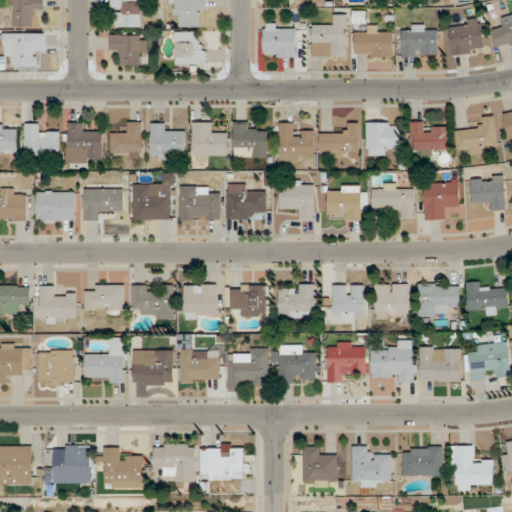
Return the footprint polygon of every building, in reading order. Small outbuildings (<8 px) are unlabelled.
[(44,0),(11,0),(11,26),(35,26),(35,11),(44,11),(44,0)] [(141,0),(112,0),(113,27),(142,27),(141,0)] [(207,15),(207,0),(174,0),(175,17),(179,17),(179,26),(198,26),(198,15),(207,15)] [(349,14),(335,14),(335,24),(313,24),(313,57),(349,57),(349,14)] [(485,52),(483,18),(450,21),(453,54),(485,52)] [(264,23),(264,57),(297,57),(297,23),(264,23)] [(403,24),(403,56),(439,56),(439,25),(403,24)] [(365,25),(365,34),(356,34),(356,56),(393,56),(393,32),(385,32),(385,25),(365,25)] [(4,55),(14,55),(14,66),(36,66),(36,53),(46,53),(46,32),(4,32),(4,55)] [(176,33),(176,62),(206,62),(206,33),(176,33)] [(148,34),(111,34),(111,53),(120,53),(120,64),(140,64),(140,53),(148,53),(148,34)] [(457,129),(458,150),(498,148),(496,115),(485,116),(485,127),(457,129)] [(112,157),(143,157),(143,121),(123,121),(123,132),(112,132),(112,157)] [(216,121),(193,121),(193,160),(215,160),(215,151),(228,151),(228,132),(216,132),(216,121)] [(234,157),(267,157),(267,132),(256,132),(256,121),(234,121),(234,157)] [(0,122),(0,153),(18,153),(18,125),(11,125),(11,122),(0,122)] [(68,162),(102,162),(102,132),(85,132),(85,122),(68,122),(68,162)] [(176,159),(176,151),(186,151),(186,132),(167,132),(167,122),(151,122),(152,160),(176,159)] [(280,160),(315,160),(315,132),(296,132),(296,122),(280,122),(280,160)] [(368,155),(393,155),(393,146),(403,146),(403,122),(368,122),(368,155)] [(413,153),(449,153),(449,122),(413,122),(413,153)] [(60,132),(38,132),(38,123),(25,123),(25,155),(60,155),(60,132)] [(360,123),(343,123),(343,132),(321,132),(321,155),(360,155),(360,123)] [(134,183),(134,219),(173,219),(173,175),(167,175),(167,183),(134,183)] [(507,179),(473,179),(473,201),(491,201),(491,210),(507,210),(507,179)] [(282,209),(302,209),(302,220),(316,220),(316,182),(282,182),(282,209)] [(425,182),(425,219),(449,219),(449,209),(461,209),(461,182),(425,182)] [(248,183),(228,183),(228,219),(255,219),(255,210),(267,210),(267,192),(248,192),(248,183)] [(338,192),(329,192),(329,211),(340,211),(340,219),(362,219),(362,184),(338,184),(338,192)] [(403,210),(403,219),(415,219),(415,184),(382,184),(382,190),(373,190),(373,209),(403,210)] [(181,219),(222,219),(222,195),(212,195),(212,185),(181,185),(181,219)] [(0,219),(28,220),(28,188),(0,188),(0,219)] [(124,188),(85,188),(85,220),(104,220),(104,210),(124,210),(124,188)] [(77,221),(77,191),(38,191),(38,221),(77,221)] [(468,281),(469,307),(479,306),(479,314),(500,314),(499,306),(509,305),(509,289),(488,289),(488,281),(468,281)] [(219,283),(185,283),(185,317),(219,317),(219,283)] [(409,283),(376,283),(376,317),(409,317),(409,283)] [(420,283),(420,315),(451,315),(451,305),(461,305),(461,283),(420,283)] [(30,285),(0,284),(0,313),(19,314),(19,304),(30,304),(30,285)] [(126,284),(96,284),(96,293),(86,293),(86,311),(126,311),(126,284)] [(316,284),(280,284),(280,317),(316,317),(316,284)] [(365,318),(365,284),(334,284),(334,318),(365,318)] [(41,321),(77,322),(77,295),(57,294),(57,285),(41,285),(41,321)] [(176,317),(176,285),(134,285),(134,308),(143,308),(143,317),(176,317)] [(269,285),(231,285),(231,305),(242,305),(242,315),(269,315),(269,285)] [(86,383),(126,383),(126,337),(111,337),(111,350),(86,350),(86,383)] [(511,375),(511,339),(510,340),(510,341),(477,344),(478,353),(468,354),(471,379),(511,375)] [(417,340),(396,340),(396,350),(373,349),(373,381),(417,381),(417,340)] [(368,372),(368,342),(329,342),(329,382),(348,382),(348,372),(368,372)] [(33,343),(0,343),(0,383),(12,383),(12,373),(33,373),(33,343)] [(318,381),(318,353),(308,353),(307,344),(280,344),(280,381),(318,381)] [(421,381),(463,381),(463,347),(421,347),(421,381)] [(75,349),(41,349),(41,384),(75,384),(75,349)] [(175,385),(175,349),(135,349),(135,385),(175,385)] [(182,381),(222,381),(222,359),(211,359),(211,349),(182,349),(182,381)] [(271,382),(271,351),(229,351),(230,390),(247,390),(247,382),(271,382)] [(176,481),(197,481),(197,443),(156,443),(156,472),(176,472),(176,481)] [(93,483),(93,444),(55,444),(55,483),(93,483)] [(245,479),(245,444),(202,444),(202,479),(245,479)] [(33,445),(0,445),(0,484),(33,484),(33,445)] [(305,486),(338,486),(338,456),(326,456),(326,445),(305,445),(305,486)] [(373,445),(354,445),(353,486),(392,486),(393,455),(373,455),(373,445)] [(445,476),(445,445),(414,445),(414,449),(405,449),(405,476),(445,476)] [(495,458),(475,458),(475,445),(454,445),(455,491),(475,490),(475,483),(495,482),(495,458)] [(146,488),(146,456),(125,456),(125,447),(105,447),(105,488),(146,488)]
